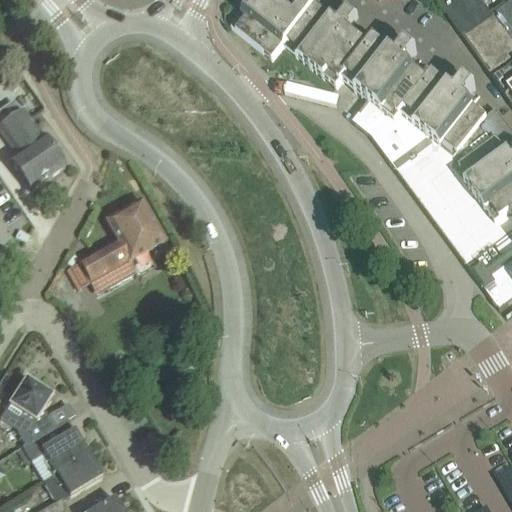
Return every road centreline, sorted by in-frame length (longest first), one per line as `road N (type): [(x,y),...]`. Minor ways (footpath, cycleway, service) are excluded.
road 1 (primary): [(81,63),(86,110),(173,177),(216,235),(230,283),(231,384),(246,415)]
road 2 (primary): [(346,346),(335,277),(305,197),(242,100),(189,47)]
road 3 (residential): [(24,301),(62,334),(150,486),(200,509)]
road 4 (residential): [(346,0),(469,69),(511,119)]
road 5 (residential): [(346,346),(461,331),(486,349),(496,371),(511,364)]
road 6 (residential): [(24,301),(87,187)]
